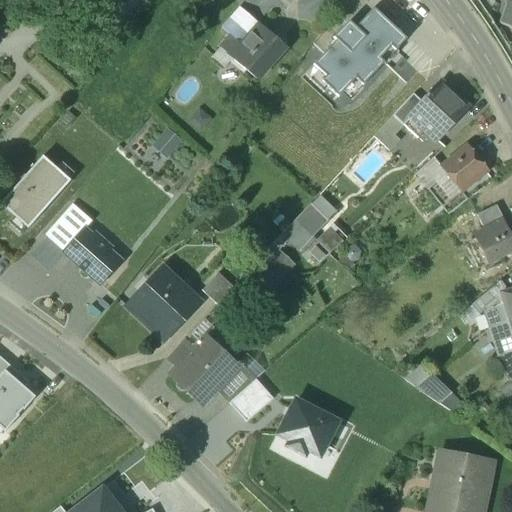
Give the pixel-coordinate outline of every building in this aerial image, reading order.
[(511,0),(509,0),(500,24),(511,29),(511,0)] [(255,9),(247,1),(240,9),(249,16),(255,9)] [(407,40),(374,10),(355,29),(348,22),(333,38),(336,41),(313,66),(327,78),(322,83),(339,99),(356,80),(363,87),(385,64),(380,60),(391,48),(396,52),(407,40)] [(231,57),(231,58),(257,81),(285,49),(259,26),(241,46),(231,57)] [(230,37),(221,48),(231,57),(241,46),(230,37)] [(428,96),(426,95),(423,98),(425,100),(421,103),(409,116),(411,118),(433,139),(449,121),(452,124),(466,109),(439,84),(428,96)] [(413,96),(393,117),(403,126),(411,118),(409,116),(421,103),(413,96)] [(199,110),(188,122),(199,134),(211,121),(199,110)] [(376,138),(390,150),(399,140),(386,128),(376,138)] [(467,149),(442,169),(446,174),(460,191),(467,185),(469,187),(479,179),(478,177),(485,171),(467,149)] [(1,205),(28,230),(70,183),(43,158),(1,205)] [(427,190),(446,174),(442,169),(434,160),(415,176),(427,190)] [(446,174),(427,190),(449,216),(467,201),(460,191),(446,174)] [(295,222),(313,240),(332,221),(314,203),(295,222)] [(496,207),(477,217),(483,231),(488,229),(502,222),(503,221),(496,207)] [(47,236),(64,253),(86,231),(92,225),(74,208),(47,236)] [(295,222),(283,236),(291,244),(302,252),(313,240),(295,222)] [(502,222),(488,229),(492,236),(477,243),(487,265),(511,252),(511,242),(508,234),(502,222)] [(331,229),(317,243),(331,256),(344,242),(331,229)] [(86,231),(64,253),(99,286),(120,264),(86,231)] [(251,270),(259,278),(275,260),(291,244),(283,236),(251,270)] [(275,260),(259,278),(270,289),(286,271),(275,260)] [(201,304),(163,268),(149,282),(154,287),(144,297),(140,293),(125,308),(137,318),(138,317),(151,330),(150,331),(163,344),(201,304)] [(218,275),(202,292),(216,306),(233,288),(218,275)] [(511,291),(501,295),(509,323),(511,321),(511,291)] [(489,293),(472,307),(478,316),(496,302),(489,293)] [(509,323),(490,330),(491,334),(490,335),(492,343),(499,340),(503,352),(511,349),(511,332),(509,323)] [(234,367),(204,338),(193,351),(175,371),(170,377),(176,383),(176,389),(180,393),(186,392),(194,400),(202,391),(210,397),(214,392),(236,369),(234,367)] [(184,341),(165,361),(175,371),(193,351),(184,341)] [(0,377),(5,372),(7,373),(12,368),(0,357),(0,377)] [(236,369),(214,392),(228,405),(255,381),(237,364),(234,367),(236,369)] [(7,373),(5,372),(0,377),(0,439),(36,399),(7,373)] [(422,387),(454,420),(468,407),(435,373),(422,387)] [(255,381),(228,405),(245,424),(272,401),(255,381)] [(295,403),(278,436),(290,442),(287,447),(305,456),(307,451),(320,458),(337,424),(295,403)] [(459,464),(439,460),(428,511),(480,511),(489,470),(470,466),(466,459),(459,464)] [(118,511),(102,491),(74,511),(118,511)]
